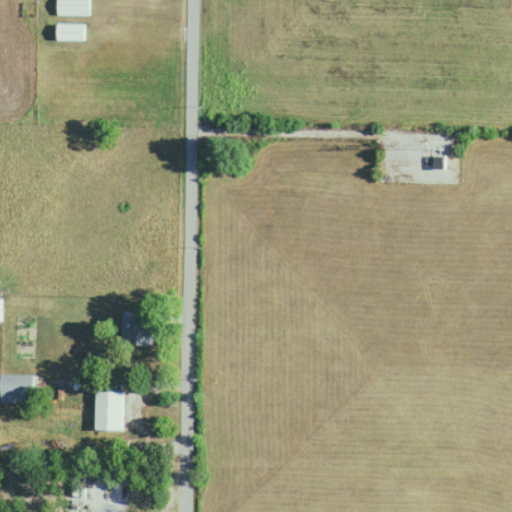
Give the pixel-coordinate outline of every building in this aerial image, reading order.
[(89,0),(56,0),(57,16),(89,16),(89,0)] [(56,41),(84,41),(84,24),(56,24),(56,41)] [(147,316),(124,312),(119,343),(151,348),(154,329),(145,328),(147,316)] [(0,403),(33,404),(33,376),(0,376),(0,403)] [(123,392),(96,392),(96,431),(123,431),(123,392)]
